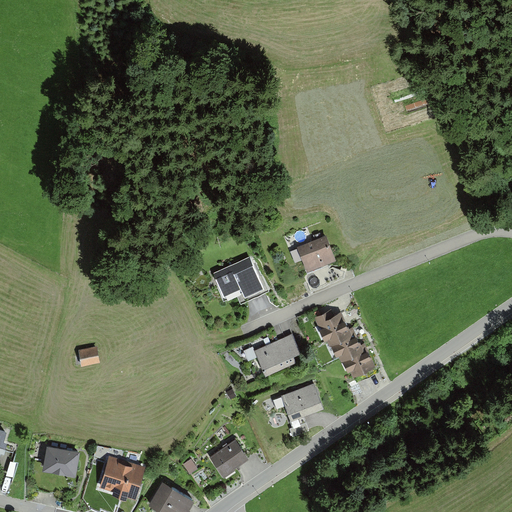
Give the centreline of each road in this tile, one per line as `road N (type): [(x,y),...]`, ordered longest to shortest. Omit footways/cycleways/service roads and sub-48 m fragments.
road 1 (unclassified): [(511,305),(228,502)]
road 2 (residential): [(511,235),(479,237),(240,338)]
